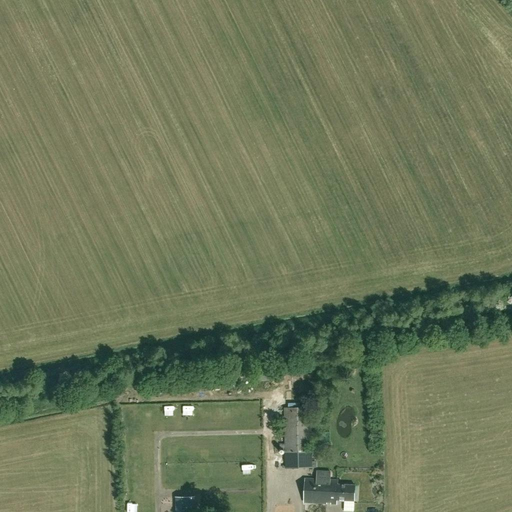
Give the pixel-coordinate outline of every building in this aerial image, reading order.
[(255,370),(257,383),(284,381),(283,368),(255,370)] [(309,391),(308,393),(309,393),(313,377),(297,372),(293,387),(309,391)] [(139,403),(141,475),(267,473),(266,400),(139,403)] [(285,468),(313,468),(312,407),(284,408),(285,468)] [(338,481),(306,479),(304,502),(336,504),(337,500),(354,501),(355,485),(337,484),(338,481)] [(239,511),(266,511),(267,492),(212,492),(212,500),(205,500),(205,505),(239,505),(239,511)] [(182,497),(182,511),(194,511),(194,497),(182,497)]
